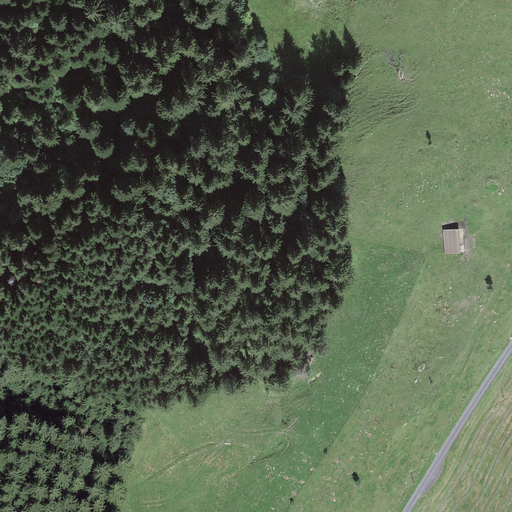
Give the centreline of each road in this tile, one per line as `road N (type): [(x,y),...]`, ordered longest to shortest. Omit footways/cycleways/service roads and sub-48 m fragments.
road 1 (track): [(353,511),(472,355),(511,265)]
road 2 (unclassified): [(406,511),(511,345)]
